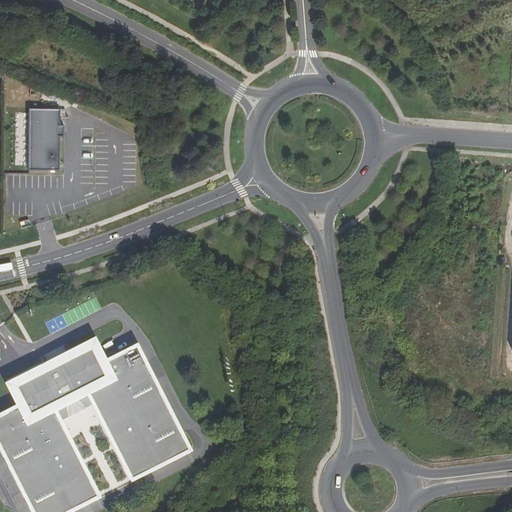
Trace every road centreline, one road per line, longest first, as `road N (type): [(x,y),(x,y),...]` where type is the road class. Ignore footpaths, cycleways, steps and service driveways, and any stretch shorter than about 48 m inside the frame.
road 1 (residential): [(0,272),(163,222),(263,174)]
road 2 (secondary): [(73,0),(238,93)]
road 3 (tertiary): [(373,135),(511,140)]
road 4 (secondary): [(326,251),(350,385)]
